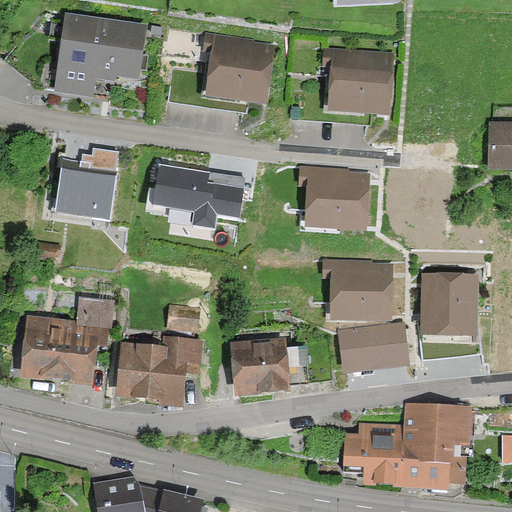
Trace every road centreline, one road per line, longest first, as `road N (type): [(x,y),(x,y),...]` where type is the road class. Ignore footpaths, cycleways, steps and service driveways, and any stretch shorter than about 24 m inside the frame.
road 1 (residential): [(511,385),(142,428),(0,396)]
road 2 (tertiary): [(0,426),(246,486),(414,511)]
road 3 (residential): [(398,162),(226,146),(0,109)]
